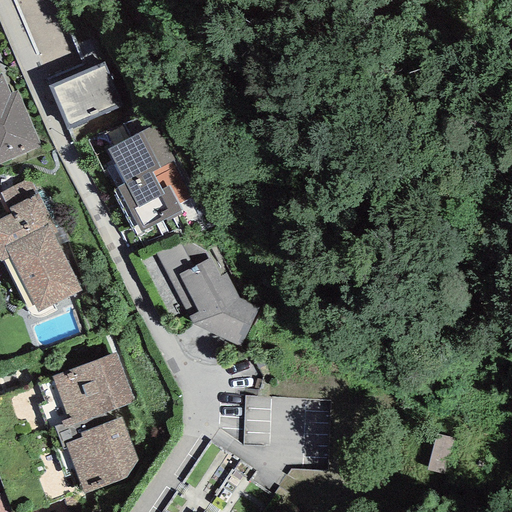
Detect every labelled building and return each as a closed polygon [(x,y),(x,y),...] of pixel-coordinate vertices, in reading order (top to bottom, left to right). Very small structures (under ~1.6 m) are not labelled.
[(47,86),(66,130),(124,104),(104,60),(47,86)] [(0,164),(40,146),(16,91),(10,93),(1,74),(0,73),(0,164)] [(154,139),(106,159),(139,238),(187,218),(154,139)] [(36,313),(82,291),(53,234),(56,232),(32,183),(23,181),(0,193),(0,202),(7,216),(0,219),(0,261),(1,262),(9,258),(36,313)] [(211,260),(173,277),(195,326),(243,344),(256,311),(229,301),(211,260)] [(37,405),(64,477),(76,474),(83,494),(127,478),(139,461),(119,409),(135,402),(115,354),(36,384),(44,402),(37,405)] [(446,471),(457,434),(440,429),(429,466),(446,471)] [(0,511),(13,511),(7,489),(0,490),(0,511)]
